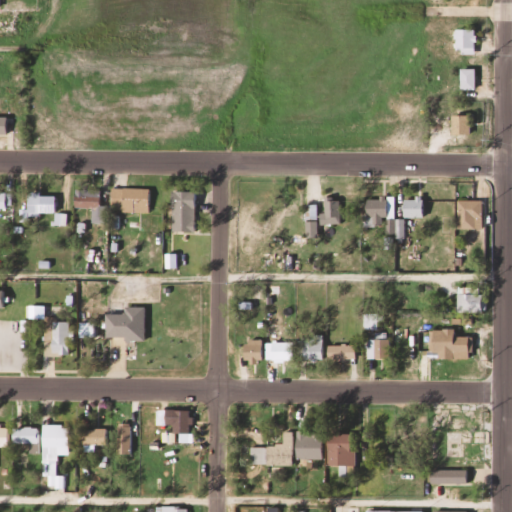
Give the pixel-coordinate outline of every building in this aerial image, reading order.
[(471,53),(471,28),(451,28),(451,53),(471,53)] [(457,89),(470,89),(470,68),(457,68),(457,89)] [(466,115),(448,115),(448,134),(466,134),(466,115)] [(0,133),(8,133),(8,116),(0,116),(0,133)] [(108,211),(146,211),(146,187),(108,187),(108,211)] [(89,207),(89,223),(100,223),(100,188),(72,188),(72,207),(89,207)] [(168,231),(191,231),(191,190),(168,190),(168,231)] [(0,191),(0,207),(8,208),(7,191),(0,191)] [(51,193),(23,193),(23,214),(51,214),(51,193)] [(390,196),(361,197),(362,225),(382,225),(382,234),(393,234),(393,240),(402,240),(402,219),(391,219),(390,196)] [(337,223),(337,199),(320,199),(319,223),(337,223)] [(400,199),(400,216),(419,216),(419,199),(400,199)] [(479,200),(454,200),(454,228),(479,228),(479,200)] [(319,219),(319,204),(307,204),(307,219),(319,219)] [(68,224),(68,213),(57,213),(56,224),(68,224)] [(319,220),(308,220),(307,235),(319,235),(319,220)] [(179,267),(179,252),(167,252),(167,267),(179,267)] [(454,289),(454,310),(478,310),(478,289),(454,289)] [(102,338),(141,338),(141,306),(121,306),(121,313),(102,313),(102,338)] [(379,329),(380,314),(366,313),(365,328),(379,329)] [(40,355),(68,355),(68,317),(40,317),(40,355)] [(81,337),(96,337),(96,321),(81,321),(81,337)] [(451,328),(428,328),(428,357),(467,358),(467,336),(451,335),(451,328)] [(320,361),(320,333),(300,333),(300,361),(320,361)] [(385,358),(385,333),(372,333),(372,338),(364,338),(364,358),(385,358)] [(240,361),(258,361),(258,339),(240,339),(240,361)] [(287,361),(287,340),(267,340),(267,361),(287,361)] [(324,359),(352,359),(352,344),(324,344),(324,359)] [(152,425),(169,425),(169,433),(187,433),(187,409),(152,409),(152,425)] [(132,453),(132,423),(119,423),(119,453),(132,453)] [(10,425),(0,424),(0,445),(10,445),(10,425)] [(60,475),(53,475),(53,455),(65,455),(65,424),(39,424),(39,476),(45,476),(45,487),(60,487),(60,475)] [(9,442),(25,442),(25,453),(34,453),(34,427),(9,427),(9,442)] [(92,447),(103,447),(103,427),(78,427),(78,450),(92,450),(92,447)] [(247,445),(247,464),(289,464),(289,431),(279,431),(279,445),(247,445)] [(319,458),(319,431),(293,431),(293,458),(319,458)] [(324,466),(351,465),(350,431),(324,431),(324,466)] [(426,483),(463,483),(463,469),(426,469),(426,483)]
